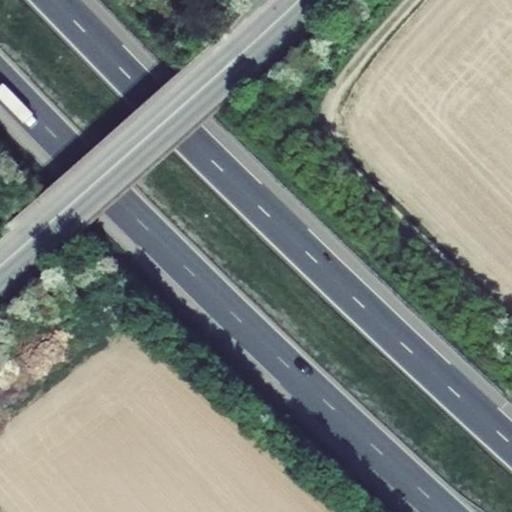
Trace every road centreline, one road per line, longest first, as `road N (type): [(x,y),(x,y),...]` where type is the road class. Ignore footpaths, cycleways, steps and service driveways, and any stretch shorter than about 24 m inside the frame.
road 1 (motorway): [(511,445),(50,0)]
road 2 (motorway): [(0,83),(444,511)]
road 3 (track): [(511,314),(325,119),(369,46),(414,0)]
road 4 (secondary): [(297,0),(0,268)]
